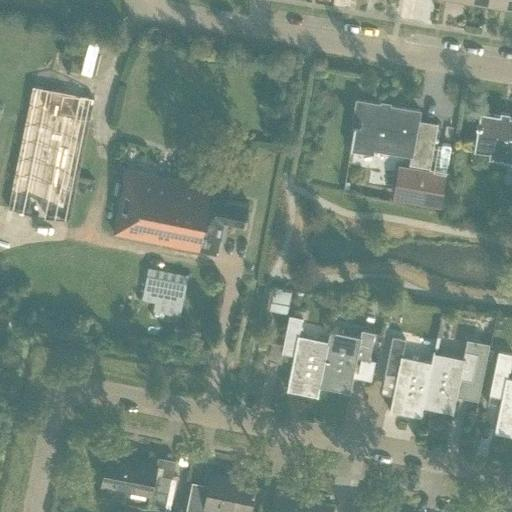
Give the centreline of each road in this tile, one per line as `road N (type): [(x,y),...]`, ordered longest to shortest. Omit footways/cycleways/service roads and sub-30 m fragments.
road 1 (residential): [(511,474),(69,390)]
road 2 (residential): [(511,73),(162,13),(145,0)]
road 3 (residential): [(34,511),(58,400),(69,390)]
